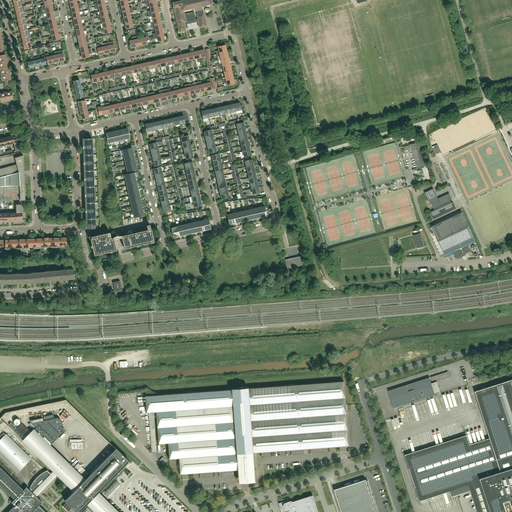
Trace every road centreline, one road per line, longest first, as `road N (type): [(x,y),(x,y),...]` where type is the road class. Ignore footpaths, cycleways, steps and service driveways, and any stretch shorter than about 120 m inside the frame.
road 1 (residential): [(220,234),(275,217),(247,91)]
road 2 (unclassified): [(226,511),(382,457)]
road 3 (unclassified): [(199,511),(115,432),(108,389)]
road 4 (residential): [(220,234),(190,104)]
road 5 (residential): [(164,246),(133,117)]
road 6 (track): [(290,161),(333,283)]
